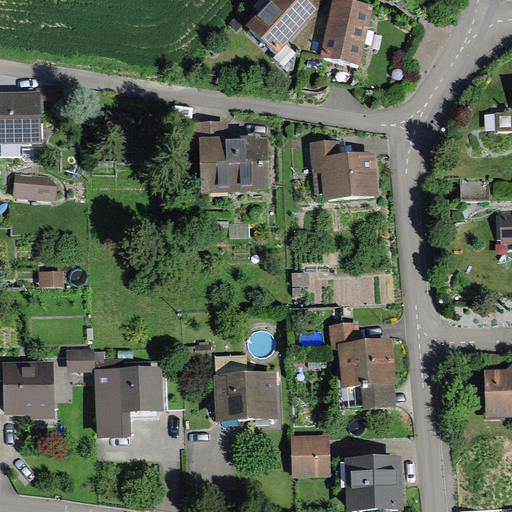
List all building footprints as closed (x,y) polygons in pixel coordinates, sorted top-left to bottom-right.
[(296,0),(272,0),(245,30),(272,55),(311,12),(296,0)] [(366,9),(332,4),(322,63),(357,68),(366,9)] [(57,90),(43,90),(43,101),(57,101),(57,90)] [(0,96),(0,142),(36,142),(34,95),(0,96)] [(126,116),(106,117),(106,127),(126,126),(126,116)] [(201,190),(261,190),(261,143),(222,143),(222,126),(200,126),(201,190)] [(339,140),(311,142),(314,195),(324,194),(325,200),(379,196),(376,151),(340,154),(339,140)] [(14,199),(51,202),(53,177),(16,174),(14,199)] [(511,222),(501,223),(502,246),(511,245),(511,222)] [(38,287),(60,286),(60,274),(38,275),(38,287)] [(341,408),(388,406),(385,345),(355,346),(354,328),(331,329),(331,348),(339,348),(341,408)] [(90,355),(67,354),(67,373),(90,374),(90,355)] [(45,368),(4,369),(4,415),(46,414),(45,368)] [(95,374),(97,439),(161,437),(159,372),(95,374)] [(272,380),(216,382),(218,427),(274,424),(272,380)] [(511,418),(511,383),(486,384),(487,419),(511,418)] [(324,442),(291,443),(292,476),(325,476),(324,442)] [(399,463),(343,464),(344,511),(400,511),(399,463)]
